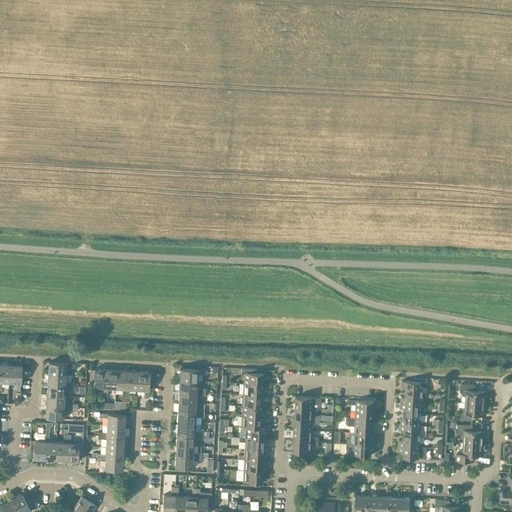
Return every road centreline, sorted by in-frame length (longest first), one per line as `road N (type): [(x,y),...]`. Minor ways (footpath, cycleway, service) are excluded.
road 1 (residential): [(385,475),(389,384),(336,381),(281,379),(277,454),(290,471)]
road 2 (residential): [(36,356),(34,412),(15,411),(14,480)]
road 3 (residential): [(138,511),(136,415),(165,416)]
